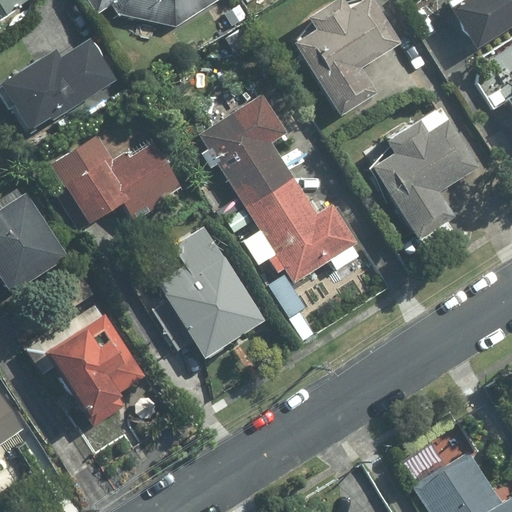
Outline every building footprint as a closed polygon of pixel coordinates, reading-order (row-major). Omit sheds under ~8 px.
[(0,0),(0,12),(19,0),(0,0)] [(91,0),(102,15),(115,5),(179,23),(215,0),(91,0)] [(380,0),(334,0),(289,25),(338,114),(382,90),(367,63),(404,43),(380,0)] [(511,0),(444,0),(477,51),(511,29),(511,0)] [(87,25),(1,74),(35,133),(121,84),(87,25)] [(282,67),(260,80),(294,133),(315,119),(282,67)] [(492,75),(475,86),(492,112),(509,101),(492,75)] [(244,208),(298,177),(274,137),(286,130),(261,89),(196,128),(244,208)] [(444,116),(370,163),(418,239),(460,212),(443,186),(475,165),(444,116)] [(90,137),(40,167),(81,235),(123,210),(132,225),(187,193),(153,136),(106,164),(90,137)] [(298,177),(244,208),(289,285),(354,246),(332,208),(320,214),(298,177)] [(25,186),(0,201),(0,280),(5,290),(67,252),(25,186)] [(203,222),(141,261),(203,359),(265,320),(203,222)] [(100,296),(33,340),(87,422),(154,378),(100,296)] [(0,448),(28,431),(0,387),(0,386),(0,448)] [(511,511),(511,508),(473,447),(406,488),(421,511),(511,511)]
